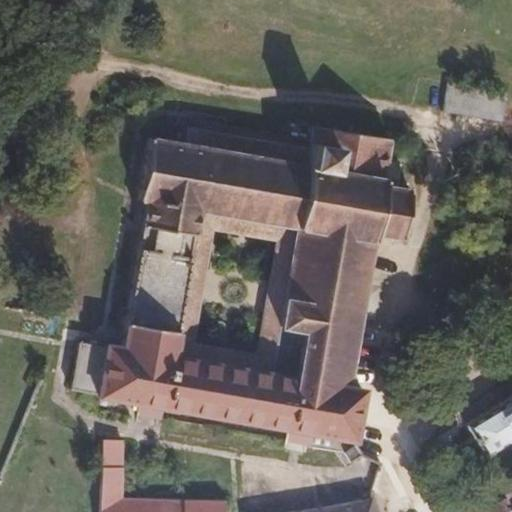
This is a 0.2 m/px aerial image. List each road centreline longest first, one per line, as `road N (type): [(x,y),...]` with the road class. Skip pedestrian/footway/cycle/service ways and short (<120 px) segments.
road 1 (track): [(427,113),(236,91),(92,58),(73,117),(89,217)]
road 2 (track): [(260,489),(260,465),(87,422),(56,398),(64,344)]
road 3 (track): [(64,344),(89,217)]
